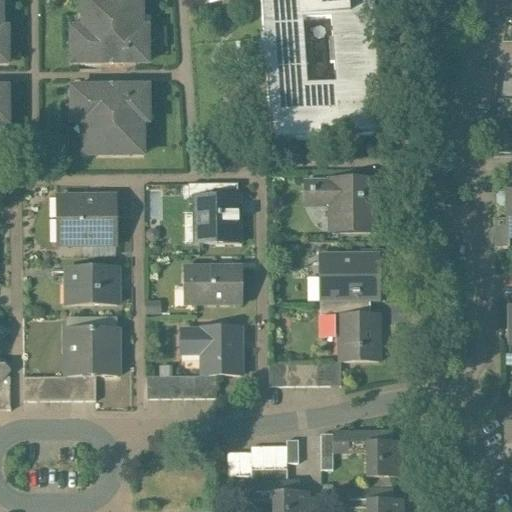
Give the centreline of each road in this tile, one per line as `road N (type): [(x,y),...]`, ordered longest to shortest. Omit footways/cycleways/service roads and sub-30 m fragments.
road 1 (residential): [(491,0),(474,106),(481,375)]
road 2 (residential): [(113,430),(264,421),(481,375)]
road 3 (residential): [(113,430),(107,491),(88,505),(27,505),(0,492)]
